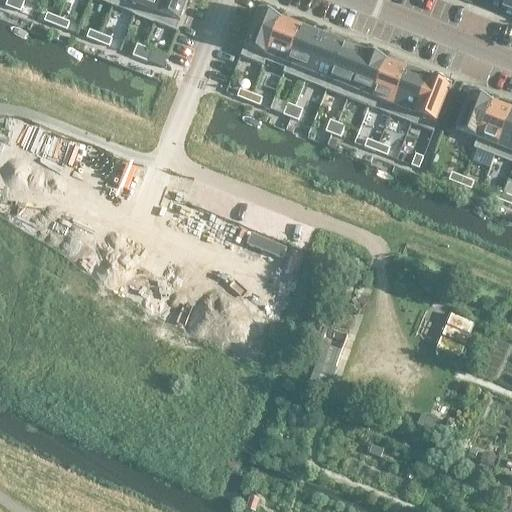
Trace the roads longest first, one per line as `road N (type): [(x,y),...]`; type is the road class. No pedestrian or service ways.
road 1 (residential): [(172,155),(366,237),(381,259)]
road 2 (unclassified): [(511,62),(353,0)]
road 3 (residential): [(172,155),(225,0)]
